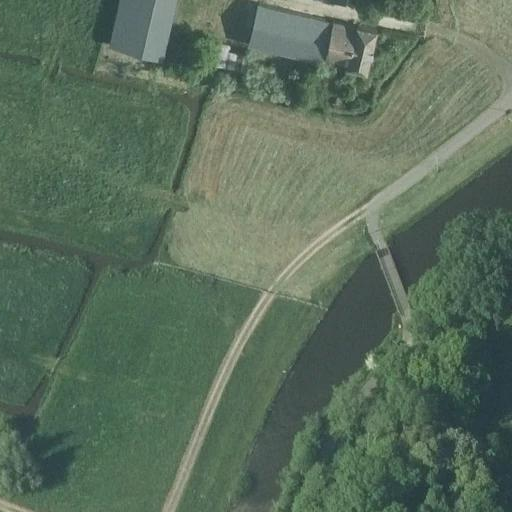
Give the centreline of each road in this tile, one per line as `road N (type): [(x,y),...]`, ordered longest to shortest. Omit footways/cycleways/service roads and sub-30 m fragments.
road 1 (track): [(73,0),(50,85),(60,154),(201,213),(324,238)]
road 2 (track): [(166,511),(229,356),(292,264),(324,238)]
road 3 (unclassified): [(377,240),(373,208),(511,101)]
